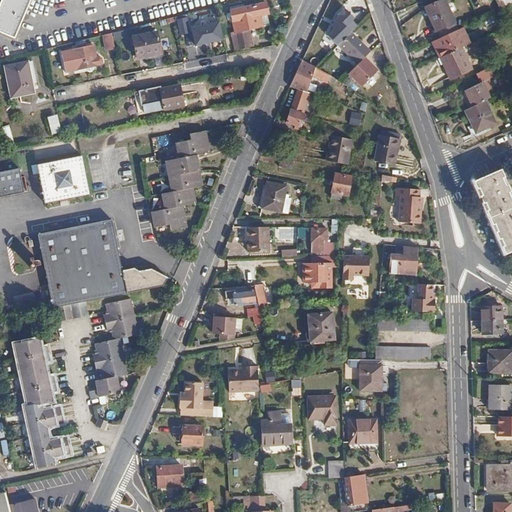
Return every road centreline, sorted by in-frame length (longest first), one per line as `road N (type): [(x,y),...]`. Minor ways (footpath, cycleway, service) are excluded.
road 1 (tertiary): [(313,0),(111,484)]
road 2 (residential): [(464,511),(460,298),(468,257)]
road 3 (residential): [(378,0),(439,174)]
road 4 (unknown): [(179,0),(0,44)]
road 5 (unknown): [(122,458),(91,425),(67,324)]
